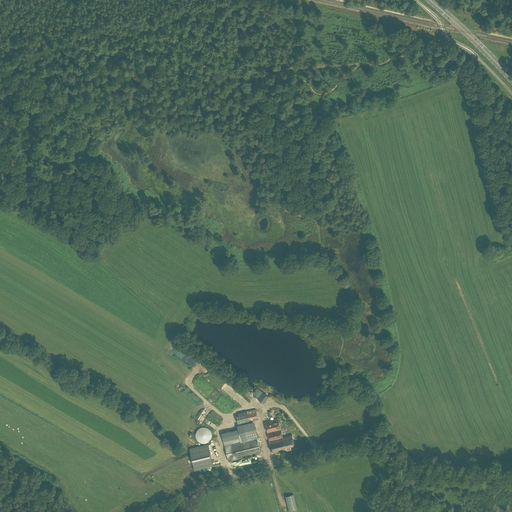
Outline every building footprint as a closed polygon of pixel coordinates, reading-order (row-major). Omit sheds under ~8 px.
[(232,387),(227,392),(235,401),(240,397),(232,387)] [(213,388),(209,393),(224,407),(229,403),(213,388)] [(262,392),(257,399),(263,403),(268,396),(262,392)] [(238,424),(258,420),(256,409),(238,413),(238,415),(236,416),(238,424)] [(272,453),(295,448),(292,435),(283,437),(278,419),(265,422),(272,453)] [(261,454),(257,438),(258,438),(254,421),(237,425),(238,429),(221,433),(224,446),(225,446),(228,461),(261,454)] [(212,434),(212,433),(211,431),(211,430),(210,429),(208,428),(207,427),(206,427),(204,426),(203,427),(201,427),(200,428),(199,429),(198,430),(197,431),(197,433),(197,434),(197,436),(197,437),(198,439),(200,441),(201,441),(202,442),(204,442),(205,442),(207,442),(208,441),(209,440),(211,439),(211,437),(212,436),(212,434)] [(195,470),(213,465),(207,444),(189,449),(195,470)] [(289,511),(297,509),(293,494),(286,496),(289,511)]
